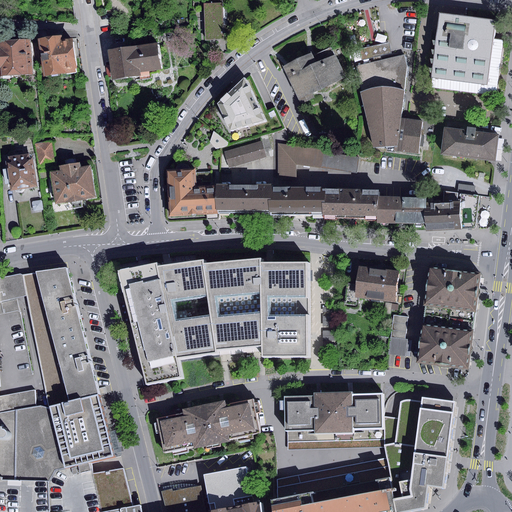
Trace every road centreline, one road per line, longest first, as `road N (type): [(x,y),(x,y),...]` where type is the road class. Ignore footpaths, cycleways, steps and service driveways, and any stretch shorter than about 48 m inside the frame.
road 1 (residential): [(490,388),(325,377),(130,412)]
road 2 (residential): [(157,239),(507,257)]
road 3 (residential): [(311,18),(246,58),(191,113),(154,169),(157,239)]
road 4 (residential): [(88,28),(119,241)]
road 5 (residential): [(130,412),(90,244)]
road 6 (primary): [(507,257),(490,388)]
